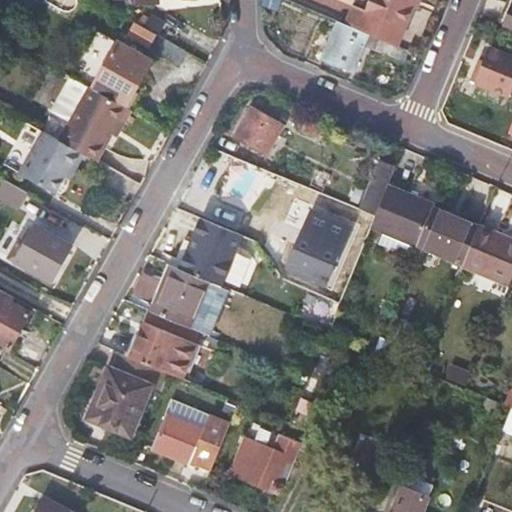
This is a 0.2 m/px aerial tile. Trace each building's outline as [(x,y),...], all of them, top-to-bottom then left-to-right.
[(401,46),(419,0),(359,0),(349,25),(401,46)] [(128,33),(150,45),(157,33),(135,21),(128,33)] [(349,25),(345,23),(328,62),(357,74),(370,47),(410,63),(415,51),(401,46),(349,25)] [(127,106),(131,108),(139,94),(136,92),(154,59),(99,29),(81,63),(88,67),(81,80),(127,106)] [(511,96),(511,57),(494,50),(480,83),(511,96)] [(63,95),(116,125),(127,106),(81,80),(73,76),(63,95)] [(84,153),(95,160),(113,130),(116,125),(63,95),(55,109),(70,118),(58,139),(84,153)] [(265,151),(281,123),(272,118),(274,114),(263,108),(261,111),(249,105),(234,132),(265,151)] [(121,128),(132,109),(131,108),(127,106),(116,125),(121,128)] [(307,132),(320,138),(323,127),(311,122),(307,132)] [(30,194),(49,205),(64,176),(69,167),(74,170),(84,153),(58,139),(43,130),(13,185),(30,194)] [(384,164),(364,211),(379,218),(391,188),(398,170),(384,164)] [(69,167),(64,176),(69,179),(74,170),(69,167)] [(0,200),(20,211),(30,194),(13,185),(4,180),(0,186),(0,200)] [(391,188),(379,218),(375,227),(423,247),(438,210),(439,207),(391,188)] [(469,266),(484,229),(438,210),(423,247),(469,266)] [(329,287),(352,231),(314,214),(291,270),(329,287)] [(181,270),(222,287),(244,237),(202,219),(181,270)] [(511,240),(484,229),(469,266),(468,268),(511,287),(511,240)] [(70,250),(35,230),(15,264),(50,286),(70,250)] [(181,270),(174,267),(153,314),(200,333),(213,339),(233,292),(222,287),(181,270)] [(12,297),(0,290),(0,343),(9,348),(30,314),(9,302),(12,297)] [(317,310),(311,325),(332,334),(338,318),(317,310)] [(153,314),(152,313),(133,358),(166,372),(174,376),(184,380),(198,346),(195,344),(200,333),(153,314)] [(324,385),(343,339),(332,334),(312,380),(315,381),(324,385)] [(379,353),(376,360),(394,367),(397,361),(379,353)] [(133,358),(124,355),(118,371),(112,372),(91,418),(134,437),(154,388),(166,394),(174,376),(166,372),(133,358)] [(316,404),(324,385),(315,381),(305,399),(316,404)] [(305,430),(316,404),(305,399),(296,426),(305,430)] [(198,466),(215,473),(234,429),(214,420),(208,433),(170,417),(156,451),(197,468),(198,466)] [(375,469),(385,439),(363,431),(353,462),(375,469)] [(290,467),(297,469),(299,463),(298,457),(303,446),(283,438),(277,450),(256,442),(241,478),(284,496),(288,493),(290,487),(283,484),(290,467)] [(290,487),(297,469),(290,467),(283,484),(290,487)] [(413,480),(410,487),(399,511),(424,511),(436,484),(420,477),(413,480)] [(322,511),(366,511),(372,498),(362,494),(355,510),(328,499),(322,511)] [(38,511),(68,511),(46,500),(38,511)]
